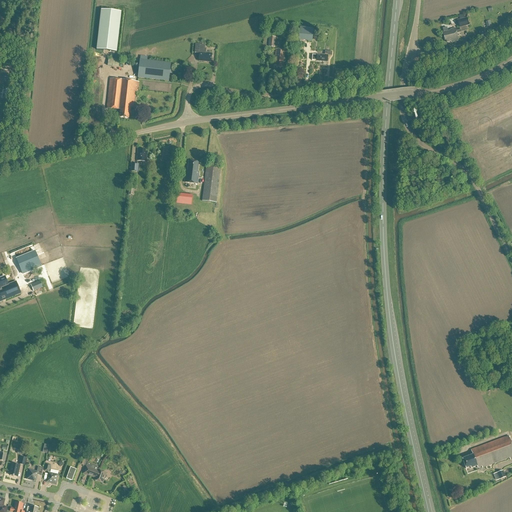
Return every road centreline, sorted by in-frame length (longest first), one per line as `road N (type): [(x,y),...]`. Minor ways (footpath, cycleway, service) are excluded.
road 1 (trunk): [(429,511),(384,285),(395,0)]
road 2 (unclassified): [(188,122),(449,89),(511,60)]
road 3 (unclassified): [(511,258),(466,173),(406,126),(401,103),(411,52)]
road 4 (unclassified): [(0,170),(188,122)]
road 5 (residential): [(188,122),(188,97),(200,85),(265,97),(332,80)]
